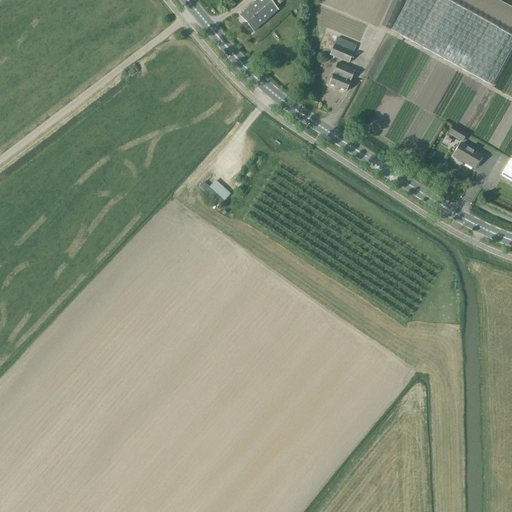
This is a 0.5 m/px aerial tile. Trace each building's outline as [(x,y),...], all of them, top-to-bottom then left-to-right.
[(277,10),(268,0),(258,0),(240,16),(253,32),(277,10)] [(402,0),(393,0),(381,26),(389,29),(402,0)] [(511,48),(511,35),(447,0),(406,0),(390,29),(490,87),(511,48)] [(356,46),(337,38),(329,55),(348,63),(356,46)] [(355,70),(338,63),(329,84),(346,92),(355,70)] [(462,142),(466,135),(453,127),(449,134),(462,142)] [(482,156),(460,144),(453,156),(474,169),(482,156)] [(511,158),(502,176),(511,181),(511,158)]
